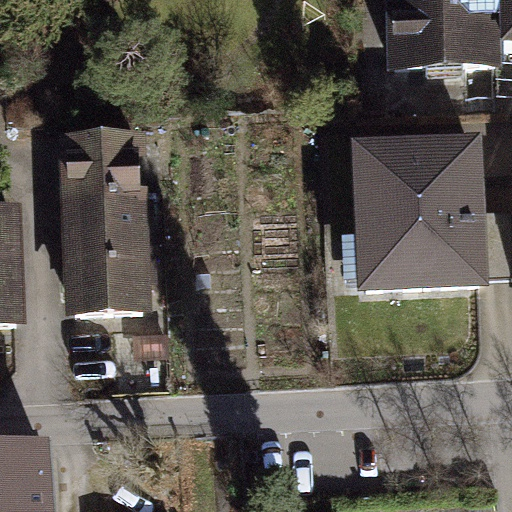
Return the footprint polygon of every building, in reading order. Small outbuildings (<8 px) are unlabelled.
[(511,0),(388,0),(390,96),(504,92),(503,73),(511,72),(511,0)] [(142,148),(60,152),(63,205),(145,200),(142,148)] [(484,154),(353,161),(361,311),(489,304),(488,286),(511,284),(511,224),(511,221),(488,222),(484,154)] [(145,200),(63,205),(69,333),(151,329),(149,294),(160,294),(156,208),(148,208),(148,201),(145,200)] [(24,227),(0,227),(0,342),(28,342),(24,227)] [(48,511),(46,466),(0,468),(0,511),(48,511)]
